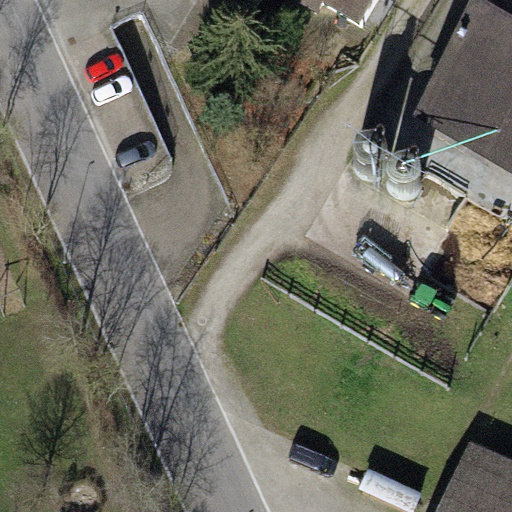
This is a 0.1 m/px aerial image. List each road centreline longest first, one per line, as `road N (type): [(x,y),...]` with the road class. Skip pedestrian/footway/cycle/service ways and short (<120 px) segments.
road 1 (residential): [(4,0),(237,511)]
road 2 (unknown): [(427,0),(165,354)]
